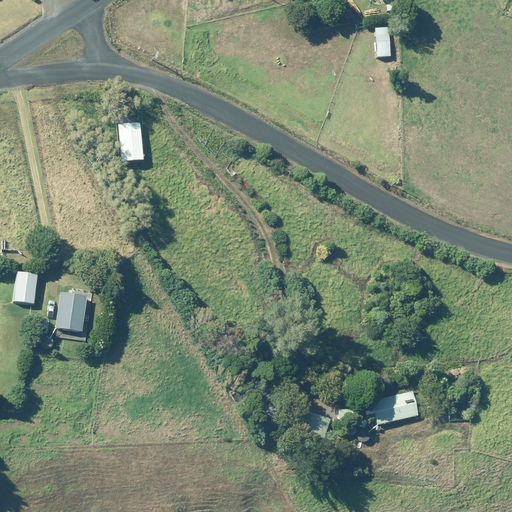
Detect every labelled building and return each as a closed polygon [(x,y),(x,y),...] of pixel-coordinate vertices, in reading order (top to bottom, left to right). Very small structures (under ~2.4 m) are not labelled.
[(397,59),(392,25),(371,28),(376,62),(397,59)] [(140,126),(118,127),(120,163),(142,162),(140,126)] [(37,277),(17,274),(13,303),(34,306),(37,277)] [(86,298),(59,295),(56,331),(83,333),(86,298)] [(51,321),(41,320),(39,334),(49,336),(51,321)] [(413,394),(372,403),(377,427),(419,418),(413,394)]
